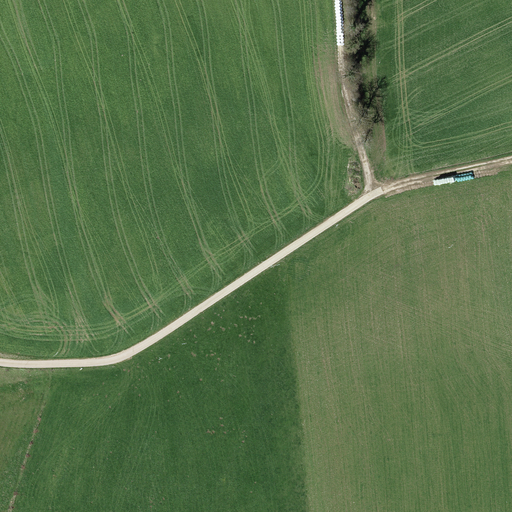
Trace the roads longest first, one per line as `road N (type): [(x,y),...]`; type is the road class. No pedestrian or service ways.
road 1 (track): [(511,158),(371,195),(127,354),(0,362)]
road 2 (track): [(335,0),(342,79),(371,195)]
